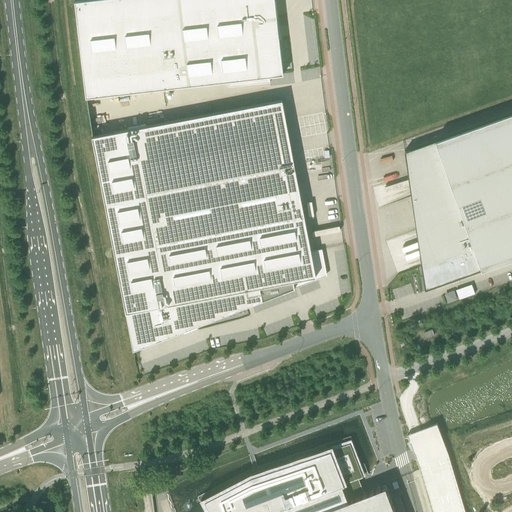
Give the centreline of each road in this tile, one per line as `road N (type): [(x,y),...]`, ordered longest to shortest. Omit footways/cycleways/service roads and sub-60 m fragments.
road 1 (primary): [(21,83),(63,421)]
road 2 (primary): [(86,414),(21,83)]
road 3 (unclassified): [(331,0),(372,316)]
road 4 (unclassified): [(372,316),(415,511)]
road 5 (unclassified): [(254,359),(372,316)]
